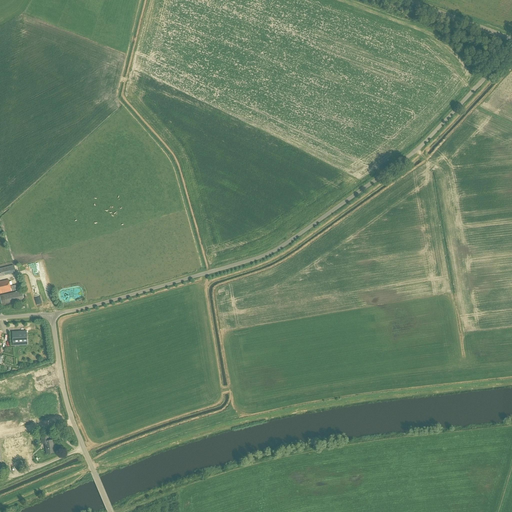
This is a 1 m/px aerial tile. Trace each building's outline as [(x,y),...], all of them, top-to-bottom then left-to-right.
[(0,276),(15,273),(13,265),(0,268),(0,276)] [(12,283),(12,279),(9,280),(8,279),(0,281),(0,293),(22,289),(21,286),(16,288),(16,285),(13,285),(13,286),(10,286),(10,284),(12,283)] [(38,303),(44,301),(39,283),(33,284),(38,303)] [(0,298),(2,306),(24,301),(22,290),(0,295),(0,298)] [(13,346),(40,344),(39,330),(12,332),(13,346)] [(54,377),(29,385),(31,391),(48,385),(56,382),(54,377)] [(39,405),(43,418),(56,414),(53,405),(54,405),(53,401),(50,402),(50,401),(39,405)] [(27,452),(23,414),(9,415),(10,430),(4,431),(5,446),(12,445),(12,439),(18,438),(19,450),(22,450),(22,453),(27,452)] [(35,450),(33,427),(27,428),(30,451),(35,450)] [(49,441),(48,435),(41,436),(42,444),(45,444),(46,454),(55,453),(54,446),(55,446),(54,440),(49,441)]
